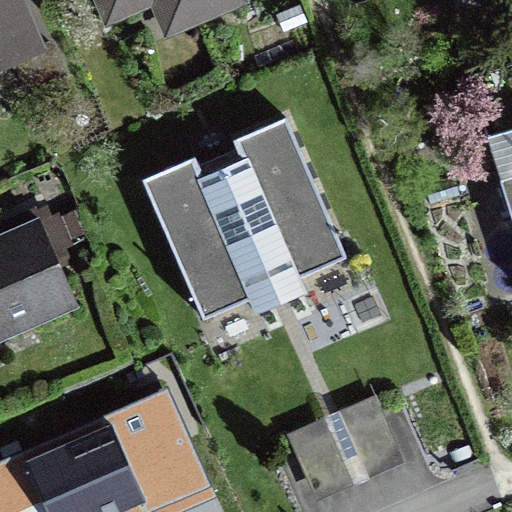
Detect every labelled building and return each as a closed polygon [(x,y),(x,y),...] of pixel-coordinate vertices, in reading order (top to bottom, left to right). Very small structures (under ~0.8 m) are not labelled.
[(20,0),(0,0),(0,60),(40,43),(20,0)] [(100,0),(110,22),(161,0),(183,0),(191,20),(239,0),(100,0)] [(511,221),(511,65),(468,80),(511,221)] [(234,139),(242,158),(204,174),(196,156),(144,178),(204,317),(256,295),(248,275),(257,271),(263,269),(274,264),(285,259),(293,277),(343,256),(283,118),(234,139)] [(0,336),(76,302),(39,220),(0,238),(0,336)] [(187,387),(172,353),(139,367),(154,402),(187,387)] [(377,397),(324,420),(352,484),(354,489),(407,466),(377,397)] [(69,430),(75,442),(19,467),(39,511),(177,511),(179,511),(178,511),(200,511),(224,502),(193,434),(167,443),(158,422),(143,427),(130,398),(101,410),(104,417),(69,430)] [(324,420),(286,437),(314,501),(352,484),(324,420)]
